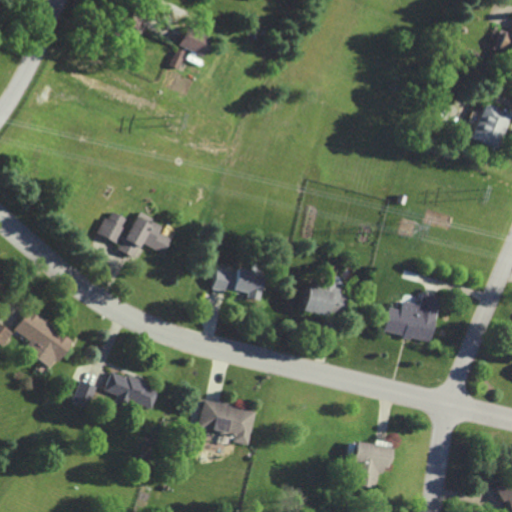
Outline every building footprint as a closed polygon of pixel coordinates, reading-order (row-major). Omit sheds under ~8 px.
[(119,28),(134,31),(137,17),(122,14),(119,28)] [(176,47),(203,55),(209,35),(182,27),(176,47)] [(511,34),(501,30),(493,50),(511,56),(511,34)] [(183,52),(174,48),(166,64),(175,68),(183,52)] [(470,138),(497,149),(511,113),(484,102),(470,138)] [(95,234),(117,244),(115,249),(131,257),(138,243),(161,254),(168,238),(156,232),(160,224),(135,212),(127,230),(120,227),(124,218),(107,210),(95,234)] [(210,289),(256,298),(261,274),(234,268),(233,272),(214,268),(210,289)] [(305,285),(300,311),(340,318),(345,289),(321,284),(320,289),(305,285)] [(438,298),(420,294),(417,304),(400,300),(398,309),(387,307),(381,332),(429,341),(438,298)] [(49,369),(69,340),(25,309),(11,329),(27,341),(21,350),(49,369)] [(0,346),(10,332),(0,325),(0,346)] [(102,391),(115,395),(112,403),(123,407),(126,400),(149,409),(157,386),(123,375),(123,376),(108,372),(102,391)] [(94,387),(78,380),(69,401),(86,408),(94,387)] [(195,427),(231,434),(230,441),(246,445),(253,410),(200,400),(195,427)] [(375,488),(378,466),(387,467),(389,446),(354,442),(349,484),(375,488)] [(506,511),(511,511),(511,489),(509,490),(506,481),(492,486),(496,501),(502,499),(506,511)]
